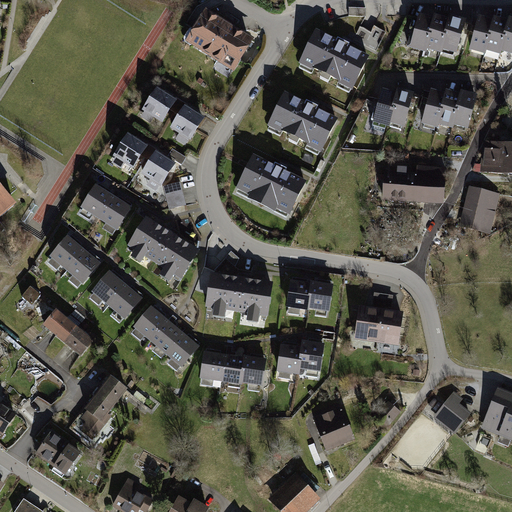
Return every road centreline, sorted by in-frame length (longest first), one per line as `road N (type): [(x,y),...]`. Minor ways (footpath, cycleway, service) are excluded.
road 1 (residential): [(411,278),(251,245),(214,207),(209,169),(216,148),(288,29)]
road 2 (residential): [(511,82),(411,278)]
road 3 (residential): [(444,369),(320,511)]
